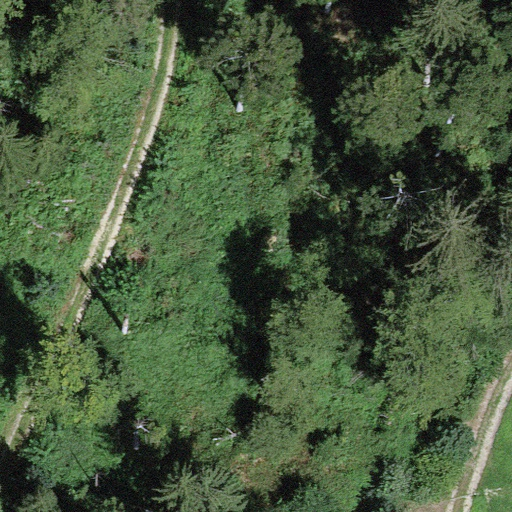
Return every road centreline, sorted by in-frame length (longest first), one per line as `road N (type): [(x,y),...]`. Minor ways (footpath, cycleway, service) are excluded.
road 1 (track): [(0,482),(28,431),(179,18),(175,0)]
road 2 (track): [(459,511),(511,367)]
